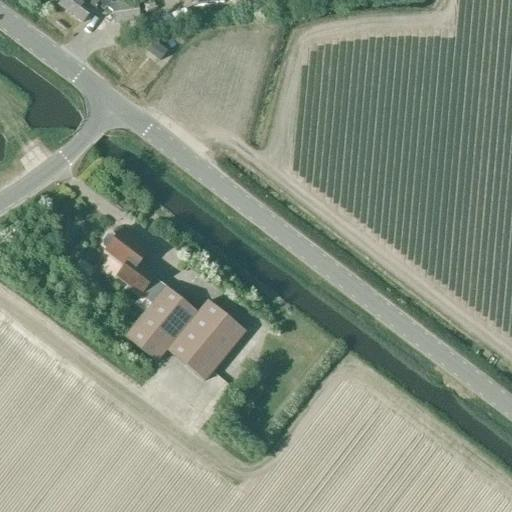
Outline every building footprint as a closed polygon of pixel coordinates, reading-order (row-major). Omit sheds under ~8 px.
[(134,0),(113,4),(107,0),(61,0),(57,6),(82,24),(100,2),(112,11),(115,25),(141,22),(137,0),(134,0)] [(154,42),(146,53),(159,63),(167,52),(154,42)] [(26,151),(34,166),(55,154),(47,139),(26,151)] [(132,272),(124,282),(142,295),(153,279),(156,276),(141,264),(149,252),(120,231),(114,239),(111,237),(107,237),(102,244),(103,248),(106,250),(105,252),(132,272)] [(187,264),(201,275),(208,265),(194,254),(187,264)] [(153,279),(142,295),(140,297),(151,306),(124,339),(157,364),(168,351),(206,383),(246,334),(208,302),(198,314),(166,288),(153,279)]
